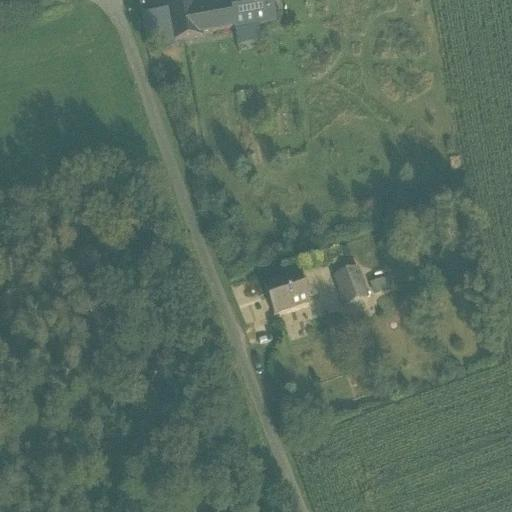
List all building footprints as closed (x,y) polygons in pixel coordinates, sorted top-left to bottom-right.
[(214,12),(207,13),(211,34),(233,30),(234,33),(275,25),(270,0),(227,0),(228,3),(229,9),(214,12)] [(214,12),(229,9),(228,3),(213,6),(214,12)] [(174,44),(201,39),(194,5),(168,11),(174,44)] [(356,274),(335,281),(344,309),(366,302),(356,274)] [(298,280),(263,293),(272,320),(308,307),(298,280)]
